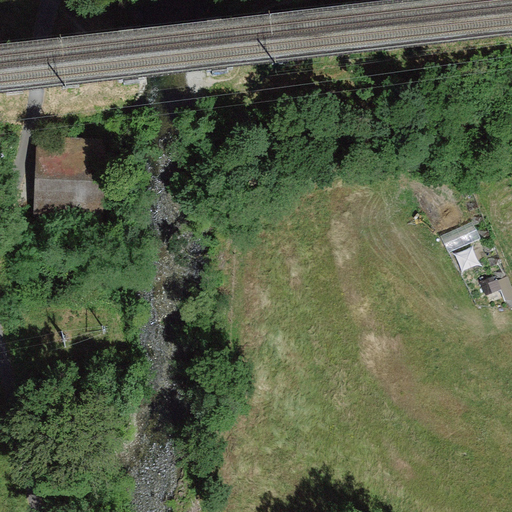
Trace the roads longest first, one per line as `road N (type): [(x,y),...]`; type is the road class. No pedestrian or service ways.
road 1 (track): [(51,0),(30,137),(0,191)]
road 2 (track): [(0,351),(30,511)]
